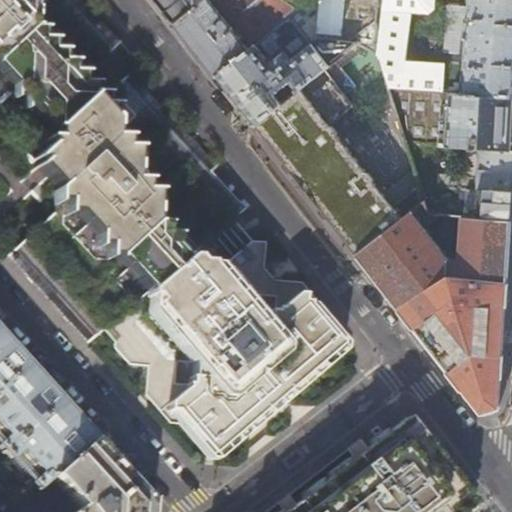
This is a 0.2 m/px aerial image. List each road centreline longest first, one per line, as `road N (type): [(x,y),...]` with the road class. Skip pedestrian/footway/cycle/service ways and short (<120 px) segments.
road 1 (residential): [(411,367),(123,0)]
road 2 (residential): [(0,289),(205,511)]
road 3 (residential): [(511,494),(411,367)]
